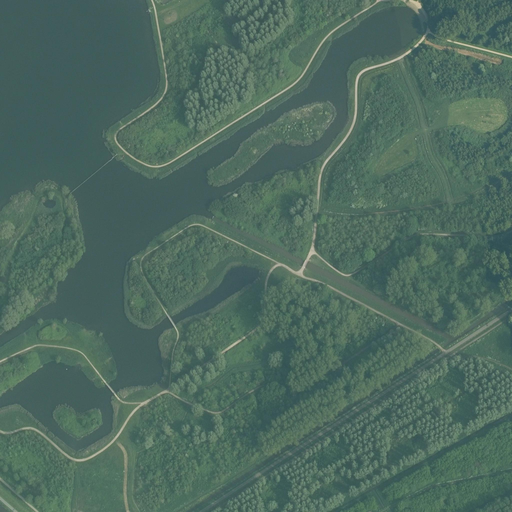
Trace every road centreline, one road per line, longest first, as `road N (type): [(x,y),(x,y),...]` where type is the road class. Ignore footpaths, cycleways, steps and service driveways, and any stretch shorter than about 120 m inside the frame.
road 1 (unknown): [(511,315),(213,511)]
road 2 (track): [(0,293),(13,242),(39,193),(63,200),(56,265),(11,303)]
